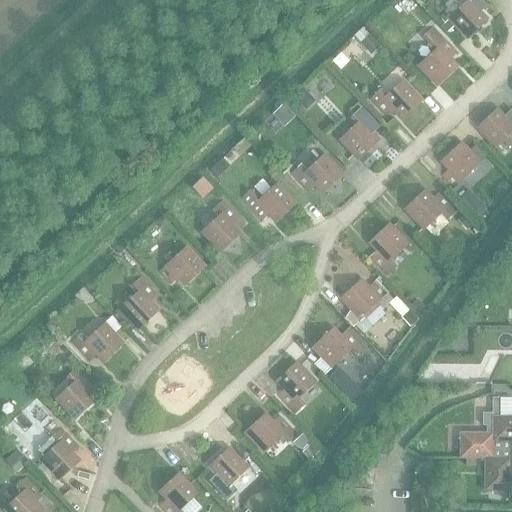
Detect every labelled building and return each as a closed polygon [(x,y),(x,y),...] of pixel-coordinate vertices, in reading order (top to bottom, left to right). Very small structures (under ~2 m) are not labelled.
[(460,0),(465,5),(450,19),(456,26),(467,38),(485,21),(478,13),(486,6),(480,0),(460,0)] [(450,19),(441,28),(447,34),(456,26),(450,19)] [(436,51),(420,67),(437,85),(455,68),(449,61),(457,53),(432,27),(422,36),(436,51)] [(368,36),(359,44),(370,56),(379,48),(368,36)] [(344,40),(333,47),(340,58),(351,50),(344,40)] [(369,101),(387,119),(394,112),(401,119),(420,101),(402,83),(386,98),(379,91),(369,101)] [(299,91),(291,99),(303,111),(311,104),(299,91)] [(283,107),(272,117),(284,129),(294,118),(283,107)] [(358,125),(341,141),(358,159),(377,142),(370,135),(378,127),(368,116),(360,109),(350,117),(358,125)] [(511,135),(511,112),(511,111),(503,119),(496,111),(478,129),(495,147),(510,133),(511,135)] [(441,177),(452,188),(478,164),(468,153),(460,145),(442,163),(449,169),(441,177)] [(475,147),(468,153),(478,164),(485,157),(475,147)] [(290,174),(308,193),(316,186),(322,193),(341,175),(324,157),(308,172),(300,165),(290,174)] [(221,160),(208,172),(216,180),(228,168),(221,160)] [(250,175),(262,190),(280,175),(268,160),(250,175)] [(202,180),(192,189),(203,200),(212,191),(202,180)] [(294,204),(276,186),(260,202),(249,191),(240,200),(261,222),(269,215),(276,222),(294,204)] [(406,210),(424,229),(440,213),(446,221),(456,211),(439,192),(431,200),(424,193),(406,210)] [(203,233),(220,251),(238,234),(232,227),(240,220),(222,201),(212,211),(219,218),(203,233)] [(478,202),(468,211),(474,217),(483,208),(478,202)] [(374,224),(388,212),(382,205),(368,217),(374,224)] [(462,216),(456,221),(465,231),(471,226),(462,216)] [(163,217),(155,225),(159,229),(167,229),(170,225),(163,217)] [(369,258),(380,269),(387,276),(397,267),(390,260),(406,245),(389,227),(370,244),(377,251),(369,258)] [(159,274),(170,285),(178,278),(184,285),(203,268),(186,249),(159,274)] [(130,287),(137,295),(121,310),(131,320),(138,328),(157,311),(150,304),(158,297),(141,278),(130,287)] [(342,299),(360,318),(376,303),(382,310),(392,301),(375,282),(367,289),(360,282),(342,299)] [(402,317),(401,318),(409,327),(418,319),(396,297),(390,305),(402,317)] [(415,299),(409,305),(417,312),(423,306),(415,299)] [(121,310),(114,317),(119,322),(124,327),(131,320),(121,310)] [(115,334),(121,328),(111,318),(105,323),(115,334)] [(71,343),(78,351),(88,362),(96,355),(103,362),(121,345),(104,326),(87,342),(80,334),(71,343)] [(314,348),(331,367),(347,351),(354,359),(364,349),(346,331),(339,338),(332,331),(314,348)] [(277,396),(294,415),(304,405),(298,398),(314,383),(296,365),(278,382),(284,389),(277,396)] [(161,389),(185,380),(181,367),(156,377),(161,389)] [(74,385),(58,400),(75,418),(93,401),(87,394),(94,387),(77,368),(67,377),(74,385)] [(353,379),(342,389),(354,401),(364,391),(353,379)] [(492,426),(492,435),(492,451),(501,451),(501,442),(511,442),(511,418),(499,418),(499,411),(500,408),(500,398),(492,398),(492,413),(492,426)] [(481,426),(492,426),(492,413),(481,413),(481,426)] [(246,434),(263,452),(279,437),(286,445),(296,435),(290,427),(279,416),(271,423),(264,417),(246,434)] [(42,461),(60,479),(78,461),(71,455),(79,447),(61,429),(51,438),(58,445),(42,461)] [(304,434),(293,444),(297,448),(303,450),(312,442),(304,434)] [(474,460),(484,460),(484,459),(500,459),(501,451),(492,451),(492,435),(459,435),(459,459),(465,459),(465,467),(474,467),(474,460)] [(511,442),(501,442),(501,451),(509,451),(508,476),(509,476),(509,475),(511,475),(511,442)] [(317,455),(309,447),(302,455),(309,462),(317,455)] [(217,475),(209,482),(226,501),(236,491),(230,484),(245,470),(246,469),(228,450),(210,467),(217,475)] [(5,461),(16,473),(27,463),(16,451),(5,461)] [(484,459),(484,460),(484,492),(509,492),(509,476),(508,476),(509,451),(501,451),(500,459),(484,459)] [(158,507),(163,511),(182,511),(180,509),(196,494),(178,476),(160,493),(167,501),(158,507)] [(35,504),(43,497),(26,478),(15,487),(22,495),(6,510),(8,511),(40,511),(42,511),(35,504)] [(83,501),(90,494),(76,480),(69,487),(83,501)]
